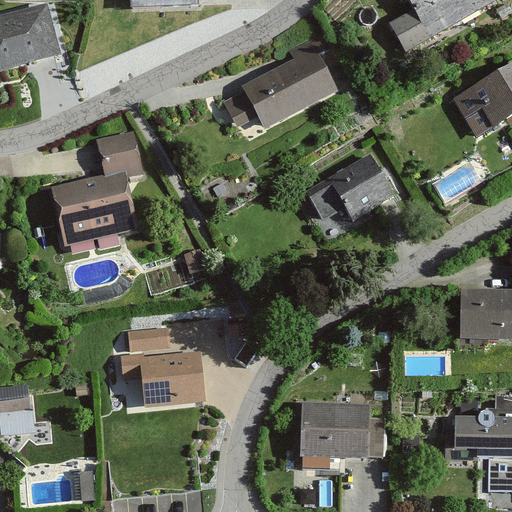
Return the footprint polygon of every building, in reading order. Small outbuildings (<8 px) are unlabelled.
[(191,0),(124,0),(125,14),(192,11),(191,0)] [(397,0),(406,14),(380,29),(396,58),(488,6),(484,0),(397,0)] [(38,10),(0,20),(0,75),(52,62),(38,10)] [(320,55),(312,39),(282,54),(288,64),(236,91),(239,96),(220,106),(232,131),(251,121),(257,133),(330,96),(311,60),(320,55)] [(511,118),(511,65),(451,103),(474,142),(511,118)] [(98,181),(44,194),(57,252),(130,235),(118,183),(136,179),(126,136),(90,145),(98,181)] [(387,202),(363,161),(303,196),(319,223),(335,214),(343,227),(387,202)] [(511,295),(454,296),(454,345),(511,344),(511,295)] [(124,357),(162,353),(160,333),(122,337),(124,357)] [(199,408),(194,359),(141,364),(140,360),(116,362),(118,388),(135,386),(138,414),(199,408)] [(19,389),(0,390),(0,440),(24,438),(19,389)] [(364,412),(296,410),(295,466),(362,467),(364,412)] [(511,423),(450,423),(450,438),(441,438),(441,465),(471,465),(471,455),(511,455),(511,423)]
